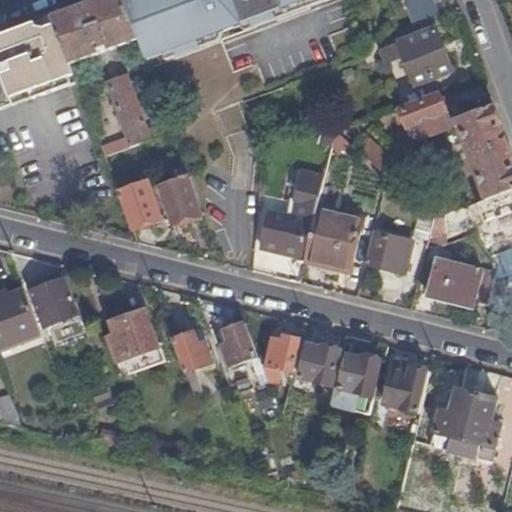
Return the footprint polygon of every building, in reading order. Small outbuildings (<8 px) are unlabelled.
[(99,0),(55,17),(73,65),(96,56),(98,60),(103,58),(101,54),(103,54),(101,49),(109,46),(111,50),(140,39),(125,0),(99,0)] [(125,0),(140,39),(149,62),(166,56),(223,34),(243,27),(313,0),(125,0)] [(326,3),(324,0),(313,0),(243,27),(245,34),(269,25),(326,3)] [(406,0),(416,27),(435,20),(441,18),(434,0),(406,0)] [(0,93),(4,103),(32,93),(35,100),(80,84),(73,65),(55,17),(0,37),(0,93)] [(416,27),(399,34),(397,34),(416,86),(453,72),(435,20),(416,27)] [(223,34),(166,56),(169,63),(225,41),(223,34)] [(128,138),(103,147),(107,157),(141,145),(175,132),(171,122),(149,130),(145,116),(143,117),(128,77),(110,84),(124,123),(123,124),(128,138)] [(4,103),(6,110),(35,100),(32,93),(4,103)] [(447,114),(439,94),(402,108),(415,142),(449,130),(443,115),(447,114)] [(248,131),(238,104),(215,112),(225,140),(237,135),(248,131)] [(511,190),(511,152),(495,106),(458,120),(460,125),(488,200),(511,190)] [(353,145),(339,132),(338,132),(335,146),(349,150),(353,145)] [(400,165),(368,136),(367,135),(356,148),(389,177),(400,165)] [(264,249),(307,259),(319,211),(320,206),(327,178),(305,173),(299,202),(303,203),(299,219),(272,213),(264,249)] [(175,225),(205,214),(192,177),(162,189),(175,225)] [(152,181),(120,193),(134,230),(165,218),(152,181)] [(511,190),(488,200),(479,203),(485,221),(486,224),(501,218),(503,223),(509,225),(511,223),(511,190)] [(485,221),(479,203),(468,208),(475,225),(485,221)] [(319,211),(365,221),(366,217),(320,206),(319,211)] [(475,225),(468,208),(462,210),(468,227),(475,225)] [(468,227),(462,210),(435,220),(428,246),(431,246),(431,248),(447,245),(448,235),(468,227)] [(307,260),(337,268),(353,271),(365,221),(319,211),(307,259),(307,260)] [(375,234),(367,265),(401,273),(408,242),(375,234)] [(307,260),(305,268),(335,275),(337,268),(307,260)] [(476,303),(492,306),(496,276),(438,261),(429,296),(475,308),(476,303)] [(496,276),(492,306),(507,308),(511,280),(496,276)] [(46,328),(81,315),(68,279),(33,292),(46,328)] [(0,299),(25,289),(24,285),(0,293),(0,299)] [(0,349),(42,334),(25,289),(0,299),(0,349)] [(110,338),(120,364),(162,348),(148,310),(113,322),(118,335),(110,338)] [(224,348),(218,351),(226,371),(259,359),(247,325),(226,332),(231,345),(224,347),(224,348)] [(197,333),(175,340),(196,396),(203,394),(195,371),(216,364),(209,343),(201,346),(197,333)] [(0,354),(44,339),(42,334),(0,349),(0,354)] [(283,371),(296,374),(302,341),(285,337),(283,342),(274,339),(267,367),(263,366),(269,383),(279,385),(283,371)] [(334,388),(343,350),(323,345),(322,348),(308,345),(300,379),(334,388)] [(367,410),(372,411),(383,360),(364,356),(363,358),(349,355),(342,390),(370,397),(367,410)] [(385,405),(421,413),(431,373),(411,368),(409,375),(394,371),(385,405)] [(503,425),(492,423),(498,399),(456,389),(451,413),(440,411),(434,434),(450,438),(447,451),(461,455),(463,454),(478,458),(481,445),(497,449),(503,425)] [(0,404),(8,425),(24,429),(11,396),(0,399),(0,404)]
